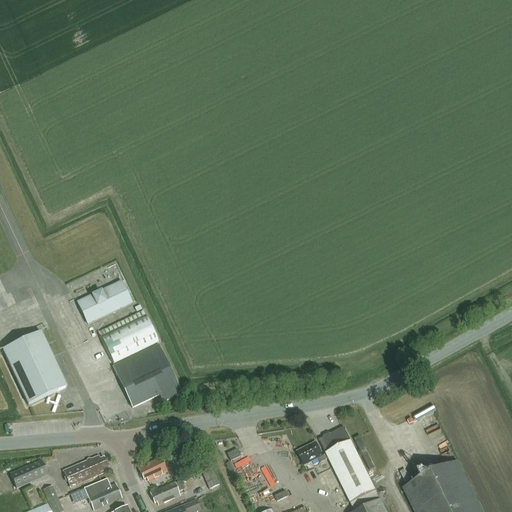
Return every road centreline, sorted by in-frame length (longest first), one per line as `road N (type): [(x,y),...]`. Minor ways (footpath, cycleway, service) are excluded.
road 1 (tertiary): [(127,442),(168,425),(364,394),(511,314)]
road 2 (unclassified): [(0,444),(93,435),(127,442)]
